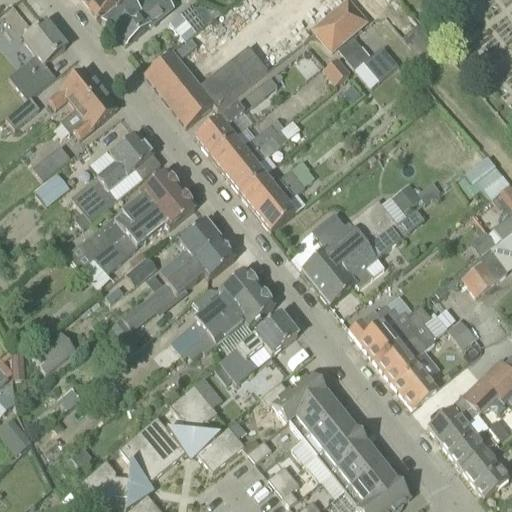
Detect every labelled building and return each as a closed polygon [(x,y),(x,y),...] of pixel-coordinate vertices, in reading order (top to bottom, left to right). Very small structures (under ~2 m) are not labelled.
[(82,0),(79,2),(95,22),(123,0),(82,0)] [(148,32),(165,18),(150,0),(149,0),(133,13),(128,7),(101,29),(112,43),(116,40),(125,51),(148,32)] [(330,56),(364,27),(346,7),(313,36),(330,56)] [(191,12),(181,20),(196,39),(206,30),(191,12)] [(195,39),(179,20),(169,29),(184,48),(195,39)] [(44,70),(64,53),(44,29),(23,46),(35,61),(8,83),(26,107),(29,104),(30,105),(54,84),(44,70)] [(370,64),(369,63),(352,42),(336,56),(353,75),(362,68),(363,70),(370,64)] [(191,44),(172,60),(171,58),(143,81),(185,134),(213,111),(199,93),(178,67),(197,52),(191,44)] [(370,64),(363,70),(378,88),(397,72),(381,52),(369,63),(370,64)] [(199,93),(213,111),(217,116),(267,77),(247,53),(199,93)] [(0,61),(0,78),(2,81),(13,71),(2,59),(0,61)] [(338,64),(322,77),(334,93),(350,80),(338,64)] [(99,96),(83,76),(46,105),(54,115),(66,106),(74,116),(99,96)] [(249,100),(256,109),(270,98),(262,89),(249,100)] [(74,116),(74,117),(61,127),(69,137),(71,136),(78,145),(115,116),(99,96),(74,116)] [(13,136),(38,116),(30,105),(29,104),(26,107),(5,125),(13,136)] [(231,129),(243,119),(236,110),(193,144),(209,163),(239,139),(231,129)] [(224,182),(279,137),(284,133),(277,125),(247,149),(239,139),(209,163),(224,182)] [(1,135),(5,140),(11,135),(7,130),(1,135)] [(239,201),(263,181),(269,176),(261,166),(278,152),(277,151),(285,145),(279,137),(224,182),(239,201)] [(159,172),(147,156),(134,141),(108,161),(106,159),(89,172),(98,182),(70,205),(77,213),(82,219),(73,225),(81,235),(89,228),(159,172)] [(69,165),(59,153),(32,175),(42,187),(69,165)] [(484,163),(468,175),(465,177),(489,206),(495,201),(510,189),(487,161),(484,163)] [(308,175),(302,166),(271,191),(263,181),(239,201),(254,219),(308,175)] [(254,219),(269,239),(300,214),(291,204),(315,184),(308,175),(254,219)] [(113,227),(125,240),(179,197),(164,178),(138,198),(141,203),(120,220),(121,220),(113,227)] [(57,179),(34,197),(46,212),(68,194),(57,179)] [(408,189),(391,203),(402,217),(419,203),(408,189)] [(511,221),(511,192),(510,189),(495,201),(511,221)] [(93,266),(106,281),(136,254),(135,253),(164,230),(168,236),(194,215),(179,197),(125,240),(109,253),(93,266)] [(391,203),(380,211),(376,206),(347,230),(355,241),(331,261),(326,255),(300,276),(314,294),(395,229),(399,227),(406,221),(402,217),(391,203)] [(218,245),(203,226),(178,247),(185,256),(159,278),(166,287),(218,245)] [(407,238),(399,227),(395,229),(314,294),(328,312),(355,291),(358,294),(371,284),(363,275),(387,256),(407,238)] [(479,261),(494,249),(485,237),(469,249),(479,261)] [(97,238),(81,251),(67,261),(79,277),(93,266),(109,253),(97,238)] [(163,289),(173,303),(183,295),(184,296),(203,280),(208,285),(234,264),(218,245),(166,287),(163,289)] [(437,303),(460,285),(474,303),(508,278),(490,254),(487,257),(434,299),(437,303)] [(133,273),(145,263),(141,258),(128,267),(133,273)] [(134,292),(156,274),(147,263),(125,281),(134,292)] [(243,276),(207,305),(211,310),(199,320),(193,325),(196,329),(170,350),(180,362),(205,341),(203,338),(258,295),(243,276)] [(109,311),(123,300),(117,293),(103,304),(109,311)] [(204,361),(215,352),(214,352),(243,329),(247,334),(273,313),(258,295),(203,338),(205,341),(180,362),(182,365),(187,362),(190,366),(201,357),(204,361)] [(120,324),(129,336),(130,337),(155,318),(145,304),(120,324)] [(412,366),(434,349),(432,346),(434,344),(424,331),(431,326),(420,311),(405,323),(409,328),(392,341),(398,348),(373,368),(392,392),(404,382),(400,376),(412,366)] [(398,327),(396,323),(388,313),(377,322),(372,316),(348,336),(356,346),(373,368),(398,348),(392,341),(409,328),(405,323),(404,322),(398,327)] [(235,391),(270,362),(296,342),(279,320),(234,356),(235,357),(218,370),(219,371),(213,376),(225,392),(232,386),(235,391)] [(129,336),(120,324),(110,332),(119,344),(129,336)] [(459,325),(446,336),(461,355),(474,345),(459,325)] [(60,339),(31,362),(46,381),(75,358),(60,339)] [(511,353),(501,364),(511,375),(511,353)] [(13,385),(25,385),(23,360),(12,361),(13,385)] [(503,410),(507,406),(511,400),(511,375),(501,364),(480,385),(497,402),(496,403),(503,410)] [(411,415),(435,395),(412,366),(400,376),(404,382),(392,392),(411,415)] [(286,430),(287,429),(287,428),(324,398),(310,380),(287,398),(280,388),(260,404),(268,415),(271,412),(286,430)] [(488,433),(477,420),(496,403),(497,402),(480,385),(450,413),(425,433),(439,450),(451,440),(459,450),(471,440),(472,441),(488,433)] [(192,392),(169,412),(179,425),(183,426),(182,438),(166,436),(156,424),(137,440),(166,474),(184,459),(190,460),(192,392)] [(241,454),(243,452),(240,448),(227,433),(217,441),(201,440),(202,428),(206,428),(216,420),(192,392),(190,460),(195,460),(211,479),(241,454)] [(56,406),(64,416),(79,403),(71,394),(56,406)] [(0,422),(14,409),(3,397),(0,399),(0,422)] [(301,446),(338,416),(325,399),(324,398),(287,428),(287,429),(301,446)] [(352,433),(338,416),(301,446),(291,454),(304,471),(306,470),(352,433)] [(496,426),(488,433),(498,446),(507,439),(496,426)] [(55,438),(62,433),(59,428),(52,433),(55,438)] [(366,451),(352,433),(306,470),(320,487),(366,451)] [(147,490),(166,474),(137,440),(118,456),(128,468),(126,484),(114,483),(115,479),(105,467),(81,488),(146,495),(147,490)] [(439,450),(459,475),(484,455),(472,441),(471,440),(459,450),(451,440),(439,450)] [(30,449),(23,441),(8,454),(14,462),(30,449)] [(246,461),(258,451),(254,445),(240,448),(243,452),(241,454),(246,461)] [(246,461),(253,470),(270,457),(262,447),(258,451),(246,461)] [(80,451),(68,462),(79,474),(91,463),(80,451)] [(342,498),(380,468),(366,451),(367,451),(366,451),(320,487),(334,505),(342,498)] [(483,505),(507,485),(484,455),(459,475),(483,505)] [(394,486),(380,468),(342,498),(353,511),(360,511),(394,486),(394,485),(394,486)] [(266,486),(274,496),(290,482),(283,473),(266,486)] [(290,482),(274,496),(286,511),(289,511),(297,506),(290,497),(298,492),(290,482)] [(398,511),(409,504),(394,486),(360,511),(398,511)] [(146,495),(81,488),(100,511),(104,511),(112,506),(113,502),(125,503),(123,511),(154,511),(146,501),(146,495)] [(61,506),(65,511),(67,511),(74,506),(75,506),(70,499),(61,506)] [(94,511),(84,499),(75,506),(74,506),(78,511),(94,511)]
